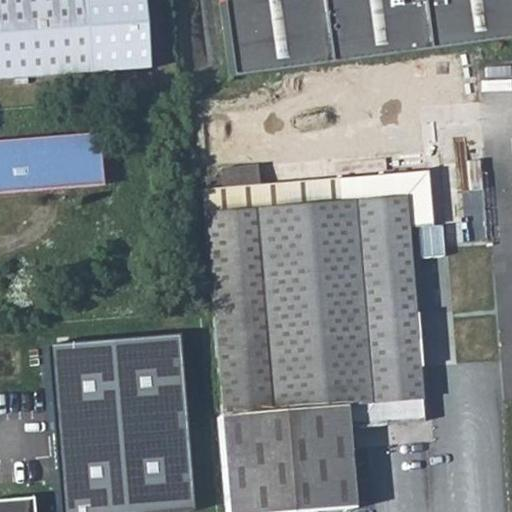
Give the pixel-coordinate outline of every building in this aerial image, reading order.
[(0,0),(0,78),(149,65),(141,0),(0,0)] [(511,40),(511,0),(223,0),(234,79),(511,40)] [(0,141),(0,192),(100,183),(96,133),(0,141)] [(424,171),(203,192),(221,418),(217,419),(225,511),(332,511),(352,510),(345,430),(422,423),(416,358),(406,359),(402,325),(414,325),(405,227),(429,226),(424,171)] [(42,348),(54,511),(176,511),(187,511),(175,338),(42,348)] [(30,511),(30,503),(0,504),(0,511),(30,511)]
